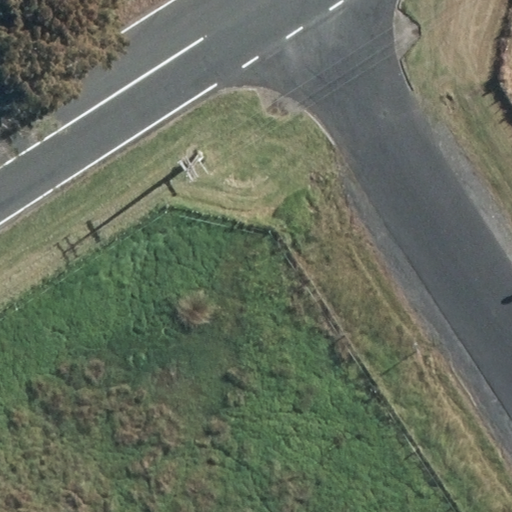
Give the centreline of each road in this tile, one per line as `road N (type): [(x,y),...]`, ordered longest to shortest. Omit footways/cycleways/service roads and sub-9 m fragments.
road 1 (residential): [(511,321),(306,0)]
road 2 (tertiary): [(254,0),(0,161)]
